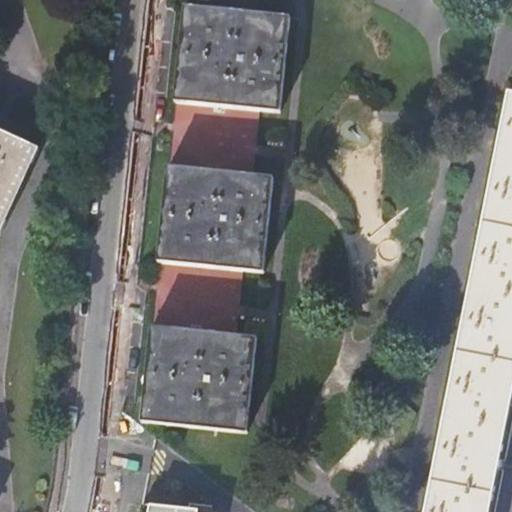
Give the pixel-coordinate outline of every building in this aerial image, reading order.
[(175,103),(280,116),(290,22),(185,10),(175,103)] [(511,94),(509,93),(425,511),(488,511),(511,394),(511,94)] [(0,233),(37,152),(0,134),(0,233)] [(158,263),(262,275),(273,180),(167,170),(158,263)] [(140,424),(245,436),(255,343),(149,331),(140,424)] [(147,511),(197,511),(199,507),(150,502),(147,511)]
